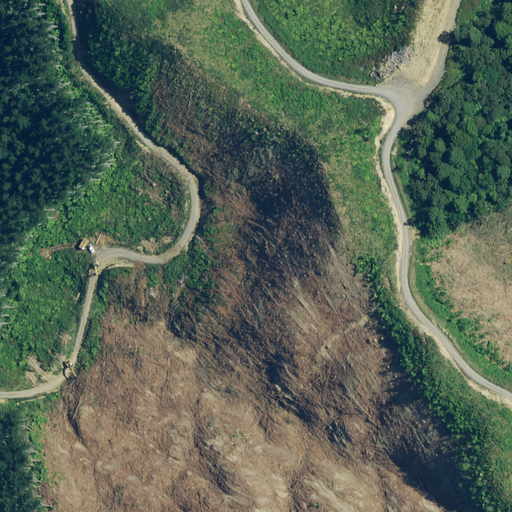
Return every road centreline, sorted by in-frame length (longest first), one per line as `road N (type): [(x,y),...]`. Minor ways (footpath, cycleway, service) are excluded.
road 1 (track): [(220,0),(278,73),(300,84),(344,94),(398,87),(410,119),(378,159),(398,212),(398,282),(427,343),(493,394),(511,423)]
road 2 (track): [(0,383),(68,376),(72,252),(105,234),(177,252),(195,219),(188,168),(79,59),(76,0)]
